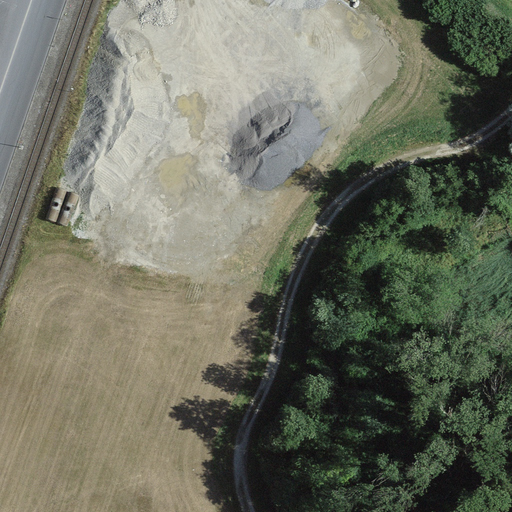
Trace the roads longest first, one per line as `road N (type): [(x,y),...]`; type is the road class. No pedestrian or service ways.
road 1 (track): [(251,511),(240,475),(242,441),(273,376),(301,264),(329,212),(370,177),(414,156),(459,149),(511,111)]
road 2 (unclassified): [(49,0),(0,146)]
